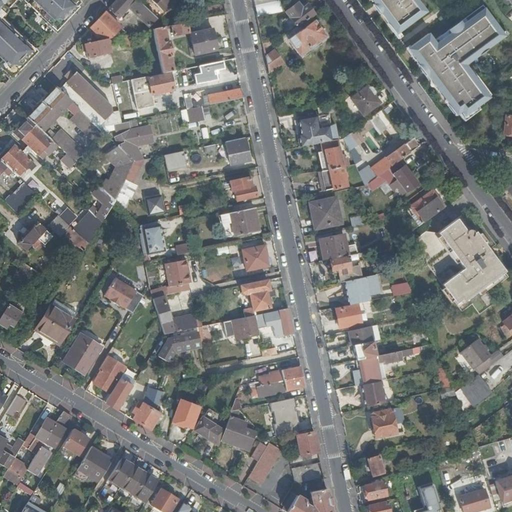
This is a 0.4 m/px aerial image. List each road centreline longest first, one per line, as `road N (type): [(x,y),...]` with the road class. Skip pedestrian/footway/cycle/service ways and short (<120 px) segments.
road 1 (residential): [(344,511),(237,0)]
road 2 (residential): [(0,354),(256,511)]
road 3 (residential): [(454,153),(339,0)]
road 4 (residential): [(0,104),(100,0)]
